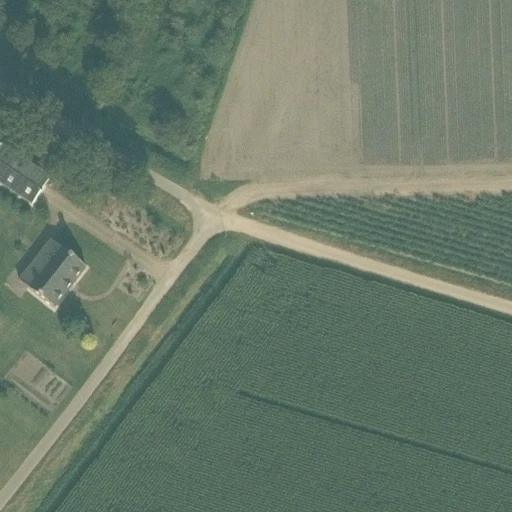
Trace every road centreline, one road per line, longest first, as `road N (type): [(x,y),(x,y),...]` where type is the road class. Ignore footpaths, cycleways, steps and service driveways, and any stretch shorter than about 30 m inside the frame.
road 1 (unclassified): [(0,88),(214,218),(0,500)]
road 2 (track): [(511,306),(214,218)]
road 3 (track): [(214,218),(236,197),(511,188)]
